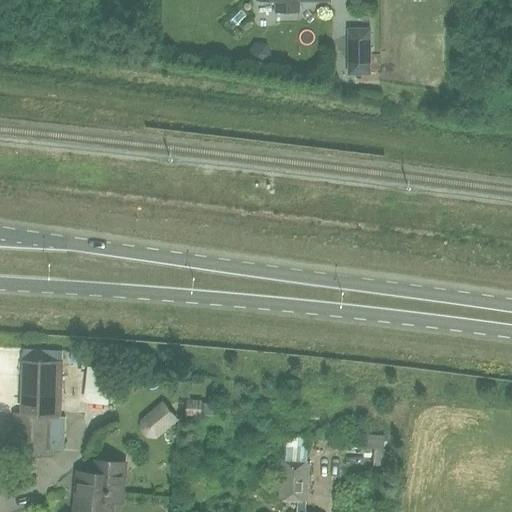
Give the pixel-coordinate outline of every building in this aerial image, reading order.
[(329,0),(328,0),(258,0),(259,0),(277,0),(277,12),(298,12),(298,0),(329,0)] [(352,74),(370,74),(370,30),(352,30),(352,74)] [(65,445),(66,417),(60,417),(62,363),(61,363),(61,354),(22,353),(21,414),(15,414),(13,454),(48,455),(49,450),(61,451),(65,445)] [(157,439),(180,420),(163,400),(140,420),(140,430),(146,438),(157,439)] [(93,431),(110,420),(105,412),(88,422),(93,431)] [(291,436),(291,459),(307,459),(308,436),(291,436)] [(122,502),(125,463),(95,460),(94,473),(78,472),(74,511),(75,511),(110,511),(112,501),(122,502)] [(305,511),(309,463),(307,463),(282,461),(279,499),(297,501),(296,511),(305,511)]
